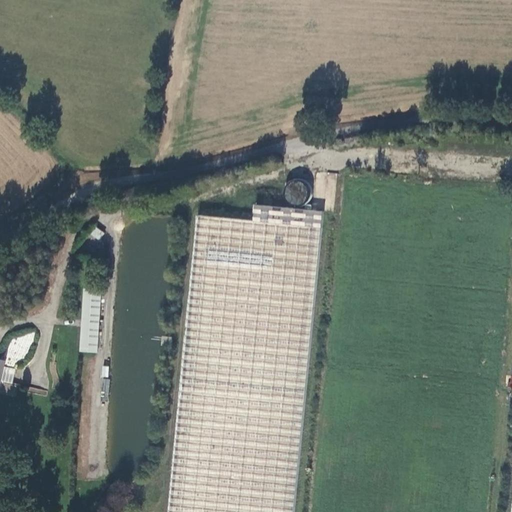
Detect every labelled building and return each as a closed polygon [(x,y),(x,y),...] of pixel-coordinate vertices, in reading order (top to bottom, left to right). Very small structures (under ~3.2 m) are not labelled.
[(486,511),(511,251),(511,189),(345,173),(311,511),(486,511)] [(302,206),(307,203),(310,200),(312,196),(313,191),(312,186),(309,182),(305,179),(300,178),(296,178),(291,180),(288,183),(286,186),(285,191),(285,195),(287,199),(289,203),(293,205),(298,206),(302,206)] [(295,511),(324,210),(255,203),(254,219),(198,214),(169,511),(295,511)] [(99,240),(104,233),(96,226),(90,234),(99,240)] [(103,288),(84,287),(82,323),(80,352),(99,353),(103,288)] [(173,336),(163,335),(162,345),(167,345),(172,346),(173,336)] [(8,360),(0,358),(0,389),(2,390),(4,382),(13,384),(16,369),(6,366),(8,360)]
